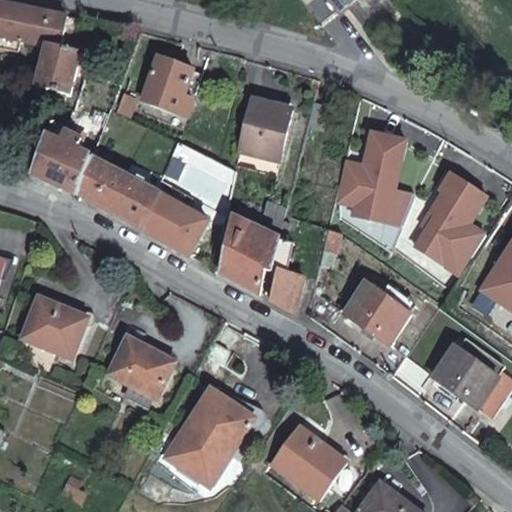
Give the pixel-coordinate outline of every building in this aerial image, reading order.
[(78,34),(81,21),(36,11),(0,3),(0,44),(21,50),(22,42),(49,49),(50,45),(65,49),(66,44),(70,45),(72,33),(78,34)] [(97,46),(86,42),(80,40),(77,51),(85,53),(84,57),(93,58),(97,46)] [(72,98),(84,57),(85,53),(77,51),(65,49),(50,45),(49,49),(38,88),(36,99),(35,103),(56,108),(58,100),(67,102),(68,97),(72,98)] [(203,75),(162,58),(145,100),(186,118),(203,75)] [(120,114),(131,121),(136,100),(126,96),(120,114)] [(294,111),(255,101),(241,153),(281,164),(294,111)] [(333,113),(316,108),(309,134),(327,138),(333,113)] [(81,197),(96,156),(99,151),(89,143),(68,135),(64,145),(49,139),(35,176),(81,197)] [(395,195),(407,144),(373,136),(365,169),(362,177),(343,173),(335,204),(355,208),(352,218),(383,225),(391,194),(395,195)] [(145,234),(159,196),(101,163),(103,159),(96,156),(81,197),(145,234)] [(362,177),(365,169),(345,164),(343,173),(362,177)] [(238,174),(222,166),(216,179),(235,187),(238,174)] [(472,260),(487,238),(470,227),(488,200),(452,176),(441,193),(444,195),(431,214),(436,217),(427,231),(416,249),(444,267),(456,249),(472,260)] [(401,230),(415,200),(395,195),(391,194),(383,225),(401,230)] [(210,224),(159,196),(145,234),(192,258),(210,224)] [(288,220),(289,215),(267,204),(263,220),(285,231),(287,226),(288,220)] [(273,275),(274,273),(278,260),(282,244),(253,228),(256,216),(238,207),(223,276),(262,297),(267,273),(273,275)] [(423,228),(427,231),(436,217),(431,214),(423,228)] [(511,246),(481,293),(511,313),(511,246)] [(460,278),(472,260),(456,249),(444,267),(460,278)] [(272,303),(298,317),(305,284),(274,273),(273,275),(270,287),(269,295),(273,297),(272,303)] [(346,316),(391,347),(411,317),(368,287),(346,316)] [(91,321),(42,298),(24,337),(74,360),(91,321)] [(218,335),(205,358),(220,367),(233,343),(218,335)] [(176,366),(131,342),(113,376),(158,400),(176,366)] [(503,369),(467,342),(460,352),(456,351),(435,380),(479,411),(500,381),(496,379),(503,369)] [(256,421),(212,391),(170,453),(184,462),(180,468),(209,489),(256,421)] [(349,467),(302,430),(272,468),(320,503),(349,467)] [(170,453),(166,459),(180,468),(184,462),(170,453)] [(65,498),(85,505),(92,486),(72,478),(65,498)] [(359,489),(347,507),(354,511),(360,511),(377,487),(374,486),(368,494),(359,489)] [(410,511),(381,489),(362,511),(410,511)]
